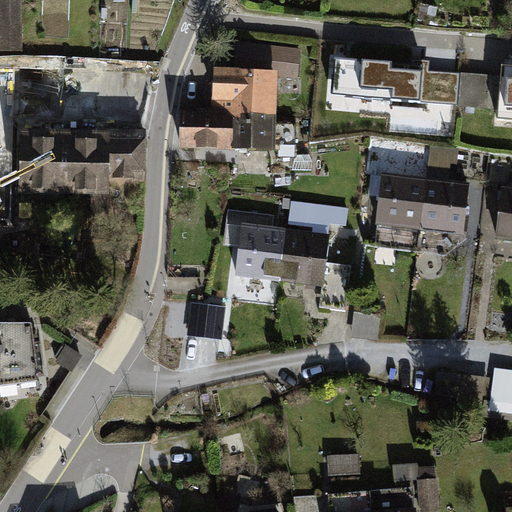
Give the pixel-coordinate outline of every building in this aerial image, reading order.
[(0,0),(0,65),(40,65),(39,0),(0,0)] [(236,41),(234,69),(282,72),(282,79),(299,80),(301,46),(236,41)] [(363,59),(336,57),(333,93),(393,98),(396,58),(364,55),(363,59)] [(431,61),(396,58),(393,98),(458,104),(460,74),(430,72),(431,61)] [(217,67),(215,91),(280,96),(282,79),(282,72),(234,69),(217,67)] [(511,69),(504,69),(500,122),(511,123),(511,69)] [(215,91),(213,115),(243,117),(278,120),(280,96),(215,91)] [(213,115),(190,113),(187,152),(240,157),(243,117),(213,115)] [(278,120),(243,117),(240,157),(285,161),(288,121),(278,120)] [(111,144),(111,194),(148,195),(150,136),(112,135),(111,144)] [(68,143),(23,142),(22,206),(67,206),(68,143)] [(111,144),(68,143),(67,206),(111,206),(111,194),(111,144)] [(429,182),(386,178),(381,232),(423,236),(429,182)] [(470,186),(429,182),(423,236),(465,240),(470,186)] [(511,190),(506,189),(499,243),(511,245),(511,190)] [(227,242),(240,244),(244,216),(273,220),(274,213),(232,207),(227,242)] [(291,236),(246,230),(239,282),(284,288),(291,236)] [(332,241),(291,236),(284,288),(325,293),(332,241)] [(226,312),(193,308),(190,335),(223,339),(226,312)] [(358,313),(356,333),(380,336),(383,316),(358,313)] [(42,337),(0,336),(0,402),(42,402),(42,337)] [(81,356),(66,346),(55,362),(70,372),(81,356)] [(440,392),(486,396),(488,373),(442,369),(440,392)] [(511,374),(493,374),(492,417),(511,417),(511,374)] [(332,452),(333,471),(364,470),(363,451),(332,452)] [(421,474),(419,461),(397,463),(399,477),(421,474)] [(440,480),(418,482),(420,507),(441,506),(440,480)]
